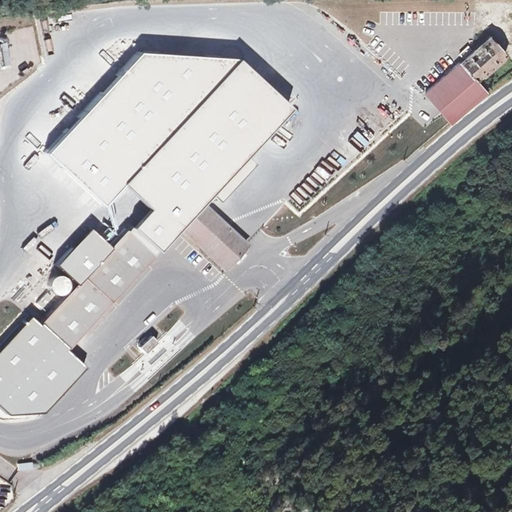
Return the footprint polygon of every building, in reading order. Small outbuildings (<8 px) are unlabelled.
[(422,95),(449,123),(470,106),(471,107),(488,91),(476,79),(506,52),(490,34),(463,59),(422,95)] [(0,66),(9,66),(7,36),(0,36),(0,66)] [(169,128),(222,177),(287,106),(233,57),(133,53),(45,150),(102,201),(120,181),(169,128)] [(25,91),(12,100),(16,106),(29,97),(25,91)] [(0,119),(9,120),(11,107),(0,106),(0,119)] [(470,106),(449,123),(452,124),(471,107),(470,106)] [(246,243),(200,201),(210,190),(222,177),(169,128),(120,181),(144,205),(127,225),(155,250),(180,226),(224,267),(246,243)] [(66,345),(155,250),(127,225),(109,246),(75,282),(40,320),(31,312),(0,346),(0,402),(7,409),(42,407),(85,362),(66,345)] [(56,264),(75,282),(109,246),(89,228),(56,264)]
